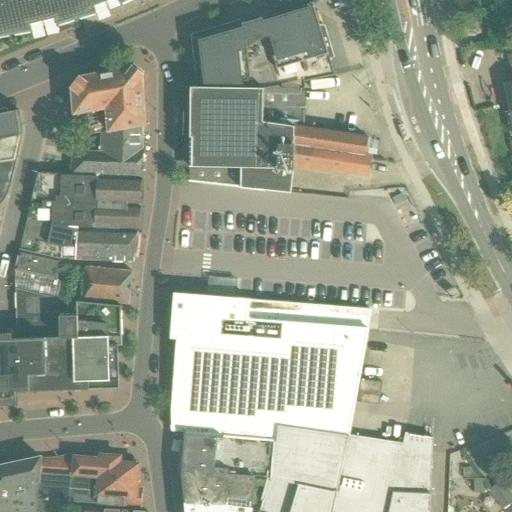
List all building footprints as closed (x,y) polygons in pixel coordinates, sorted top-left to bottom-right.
[(0,0),(0,36),(32,32),(31,24),(54,18),(57,25),(97,13),(94,6),(109,0),(118,0),(120,4),(129,0),(0,0)] [(305,89),(305,81),(335,75),(329,53),(314,1),(196,38),(201,88),(305,89)] [(491,26),(489,13),(469,16),(470,29),(491,26)] [(144,100),(142,75),(144,72),(135,64),(132,67),(72,79),(74,114),(88,111),(144,100)] [(191,88),(190,167),(203,167),(241,167),(240,187),(291,192),(293,168),(294,166),(297,146),(371,157),(371,156),(365,155),(368,137),(305,127),(305,89),(201,88),(191,88)] [(68,174),(141,178),(142,125),(145,124),(144,100),(88,111),(90,134),(101,133),(100,151),(73,150),(69,173),(68,173),(68,174)] [(0,218),(8,217),(13,195),(15,192),(29,134),(29,130),(29,128),(28,126),(28,125),(25,109),(0,114),(0,218)] [(368,175),(371,157),(297,146),(294,166),(345,174),(345,172),(368,175)] [(38,172),(27,221),(137,230),(139,205),(141,178),(68,174),(68,173),(38,172)] [(133,261),(137,230),(27,221),(20,249),(19,249),(19,251),(61,260),(61,259),(75,259),(133,261)] [(57,280),(61,260),(19,251),(14,271),(16,271),(16,272),(57,280)] [(86,267),(82,299),(128,304),(131,272),(86,267)] [(16,272),(16,287),(65,297),(68,282),(57,280),(16,272)] [(458,276),(447,282),(463,312),(474,307),(458,276)] [(81,302),(82,300),(65,297),(16,287),(17,339),(25,338),(27,388),(116,386),(114,337),(122,337),(121,306),(81,302)] [(247,314),(249,292),(175,287),(172,332),(178,332),(172,430),(185,431),(273,440),(276,440),(277,424),(348,435),(370,323),(247,314)] [(12,389),(27,388),(25,338),(17,339),(0,339),(0,397),(12,397),(12,389)] [(379,405),(382,382),(360,379),(357,402),(379,405)] [(406,432),(404,444),(348,435),(277,424),(276,440),(273,440),(271,478),(298,485),(289,511),(429,511),(433,437),(406,432)] [(271,478),(273,440),(185,431),(172,430),(172,432),(184,433),(182,476),(200,479),(201,471),(253,478),(265,477),(271,478)] [(120,460),(120,456),(101,455),(101,457),(74,455),(74,461),(42,459),(37,499),(71,501),(86,502),(141,507),(142,490),(136,489),(139,461),(120,460)] [(0,511),(35,511),(37,499),(42,459),(39,459),(39,457),(0,465),(0,511)] [(185,511),(256,511),(258,510),(250,507),(250,495),(253,478),(201,471),(200,479),(182,476),(185,511)] [(511,486),(509,488),(502,480),(488,489),(502,509),(511,502),(511,486)] [(70,511),(71,501),(37,499),(35,511),(70,511)]
